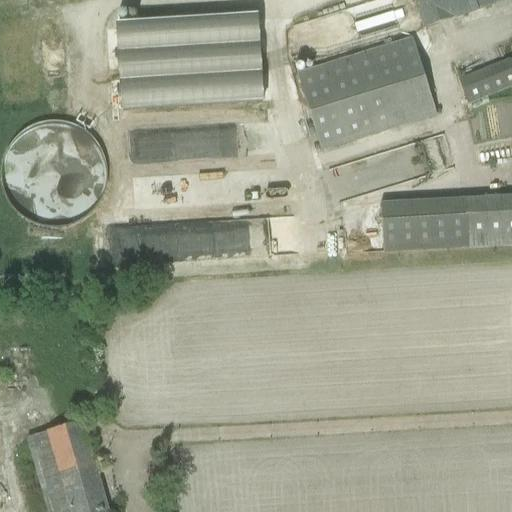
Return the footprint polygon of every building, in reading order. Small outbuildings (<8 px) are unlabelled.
[(511,0),(412,0),(423,31),(511,0)] [(402,11),(393,13),(396,21),(404,19),(402,11)] [(262,14),(117,21),(121,110),(266,103),(262,14)] [(413,38),(297,74),(321,152),(437,117),(413,38)] [(511,62),(511,60),(458,80),(468,104),(511,87),(511,62)] [(96,183),(96,128),(20,127),(18,211),(86,212),(87,183),(96,183)] [(511,197),(380,205),(383,254),(511,246),(511,197)] [(109,511),(83,423),(28,439),(49,511),(109,511)]
